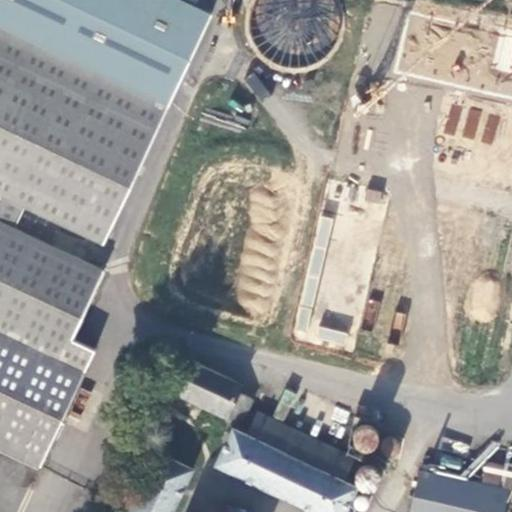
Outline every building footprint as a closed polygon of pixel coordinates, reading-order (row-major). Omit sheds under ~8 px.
[(177,0),(0,0),(0,28),(168,107),(212,16),(177,0)] [(291,86),(343,46),(343,16),(330,0),(320,0),(320,1),(307,1),(306,0),(253,0),(244,7),(244,39),(271,73),(238,73),(259,101),(279,86),(291,86)] [(511,20),(425,0),(371,0),(293,342),(481,383),(511,249),(511,20)] [(168,107),(0,28),(0,194),(1,195),(0,196),(0,220),(15,228),(25,207),(103,243),(168,107)] [(0,334),(62,364),(75,338),(107,271),(15,228),(0,220),(0,334)] [(286,274),(277,310),(288,313),(297,276),(286,274)] [(62,364),(0,334),(0,445),(43,466),(86,375),(62,364)] [(62,364),(86,375),(87,374),(98,351),(75,338),(62,364)] [(238,392),(242,385),(184,359),(168,395),(226,421),(230,414),(245,421),(255,400),(238,392)] [(206,469),(297,511),(345,511),(357,487),(344,481),(355,457),(253,410),(241,436),(225,429),(206,469)] [(170,511),(192,469),(151,450),(120,511),(170,511)] [(501,511),(505,491),(496,489),(500,467),(483,463),(478,485),(414,472),(406,511),(501,511)] [(511,490),(511,465),(505,465),(501,488),(511,490)]
